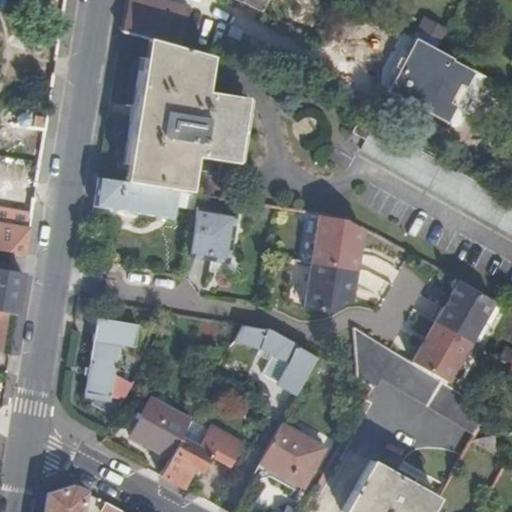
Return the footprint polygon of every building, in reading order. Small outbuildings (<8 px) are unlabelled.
[(154,39),(180,46),(190,8),(159,0),(127,0),(122,30),(154,39)] [(235,0),(260,10),(263,0),(235,0)] [(345,0),(338,0),(319,38),(331,44),(353,4),(349,2),(345,0)] [(415,38),(395,77),(388,91),(425,111),(448,70),(446,69),(451,58),(446,55),(436,49),(415,38)] [(180,46),(154,39),(149,74),(144,74),(132,150),(136,150),(131,183),(178,191),(189,192),(196,156),(235,162),(245,99),(206,92),(212,55),(180,46)] [(21,126),(24,126),(27,125),(29,125),(30,118),(27,113),(22,112),(19,115),(18,121),(21,126)] [(33,126),(45,128),(46,122),(47,118),(34,115),(33,126)] [(374,122),(362,115),(353,131),(365,138),(374,122)] [(440,158),(375,122),(363,147),(511,231),(511,198),(497,190),(440,158)] [(24,126),(21,126),(12,125),(8,146),(36,150),(39,129),(24,126)] [(35,157),(8,152),(5,165),(32,170),(35,157)] [(178,191),(131,183),(98,178),(95,199),(94,206),(173,219),(178,191)] [(238,213),(198,206),(191,256),(230,262),(238,213)] [(0,208),(0,223),(29,228),(31,214),(0,208)] [(351,301),(362,227),(346,217),(322,214),(309,306),(338,315),(340,307),(341,300),(351,301)] [(0,249),(25,253),(29,228),(0,223),(0,249)] [(0,269),(0,310),(6,312),(15,313),(22,273),(0,269)] [(494,299),(457,279),(411,362),(447,384),(494,299)] [(89,403),(114,415),(133,381),(115,371),(119,344),(135,347),(139,324),(97,318),(84,392),(90,394),(89,403)] [(268,329),(242,325),(234,338),(268,357),(270,362),(284,370),(292,354),(306,361),(310,352),(268,329)] [(356,377),(372,386),(373,386),(379,375),(474,434),(488,409),(447,384),(411,362),(354,327),(356,377)] [(130,436),(170,457),(181,436),(190,420),(150,398),(130,436)] [(323,447),(280,423),(255,467),(292,488),(295,482),(302,486),(323,447)] [(181,436),(170,457),(160,475),(183,486),(194,467),(203,472),(212,455),(230,465),(242,442),(211,425),(199,447),(181,436)] [(342,511),(343,511),(430,511),(438,498),(371,459),(342,511)] [(82,511),(85,491),(81,489),(75,486),(48,493),(44,511),(123,511),(110,504),(106,503),(101,511),(82,511)]
